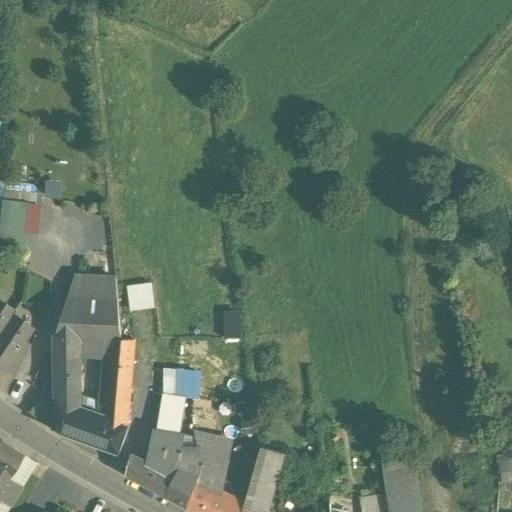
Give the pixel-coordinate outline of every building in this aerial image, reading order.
[(25,205),(2,202),(0,212),(0,250),(19,253),(25,205)] [(86,277),(74,277),(69,295),(69,294),(84,295),(86,277)] [(116,279),(86,277),(84,295),(118,297),(116,279)] [(153,282),(129,286),(133,310),(157,307),(153,282)] [(84,295),(69,294),(69,295),(57,334),(56,333),(56,335),(79,337),(109,340),(110,338),(121,339),(118,297),(84,295)] [(0,305),(0,330),(10,316),(12,313),(0,305)] [(0,330),(0,368),(3,370),(3,369),(21,342),(22,342),(30,330),(10,316),(0,330)] [(79,337),(56,335),(56,352),(79,351),(79,337)] [(121,339),(110,338),(109,340),(105,400),(128,401),(133,340),(121,339)] [(21,342),(3,369),(15,376),(30,347),(22,342),(21,342)] [(80,363),(79,351),(56,352),(56,395),(56,400),(56,401),(57,401),(79,410),(79,409),(78,397),(78,363),(80,363)] [(187,374),(177,372),(176,386),(175,398),(189,399),(187,374)] [(189,399),(195,400),(198,375),(187,374),(189,399)] [(176,386),(164,383),(165,396),(175,398),(176,386)] [(42,393),(28,413),(49,430),(57,401),(56,401),(56,400),(56,395),(50,398),(42,393)] [(88,400),(78,397),(79,409),(79,410),(103,418),(104,411),(88,406),(88,400)] [(79,410),(57,401),(49,430),(118,455),(128,427),(126,427),(128,401),(105,400),(104,411),(103,418),(79,410)] [(192,418),(187,417),(184,435),(182,435),(186,440),(194,440),(193,424),(192,418)] [(156,433),(153,443),(178,452),(182,438),(156,433)] [(223,465),(228,441),(197,434),(198,451),(201,465),(221,472),(223,465)] [(22,455),(0,440),(0,479),(5,483),(6,481),(22,455)] [(178,452),(153,443),(148,466),(174,480),(179,469),(181,454),(178,452)] [(283,453),(261,447),(241,510),(242,510),(241,511),(272,511),(267,509),(283,453)] [(179,469),(198,476),(198,475),(201,465),(198,451),(183,451),(181,454),(179,469)] [(511,455),(497,457),(499,490),(511,488),(511,455)] [(423,511),(415,456),(382,461),(386,495),(389,511),(388,511),(423,511)] [(148,466),(130,457),(125,475),(170,499),(178,482),(174,480),(148,466)] [(221,472),(201,465),(198,475),(219,481),(221,472)] [(324,468),(304,471),(306,484),(326,481),(325,475),(324,468)] [(198,476),(179,469),(174,480),(178,482),(170,499),(186,508),(193,488),(195,488),(198,476)] [(339,473),(325,475),(326,481),(326,483),(339,482),(339,473)] [(219,481),(198,475),(198,476),(195,488),(193,488),(186,508),(194,511),(241,511),(242,510),(241,510),(229,503),(232,490),(219,487),(219,481)] [(5,483),(0,479),(0,498),(9,483),(6,481),(5,483)] [(20,489),(9,483),(0,498),(0,501),(9,506),(20,489)] [(386,495),(360,499),(361,509),(361,511),(388,511),(389,511),(386,495)] [(343,499),(327,497),(328,511),(361,511),(361,509),(356,509),(356,508),(342,507),(343,499)]
